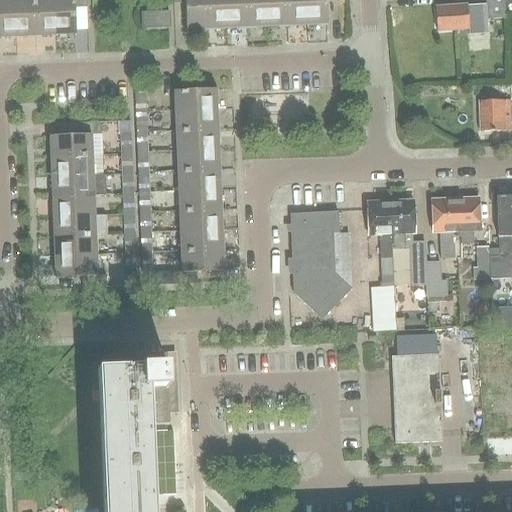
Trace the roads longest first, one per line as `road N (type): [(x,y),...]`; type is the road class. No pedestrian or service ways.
road 1 (residential): [(9,327),(246,314),(258,300),(257,201),(268,176),(378,171)]
road 2 (residential): [(369,60),(23,71),(0,86)]
road 3 (residential): [(251,511),(281,489),(511,481)]
road 4 (residential): [(0,155),(9,327)]
road 5 (residential): [(511,166),(378,171)]
